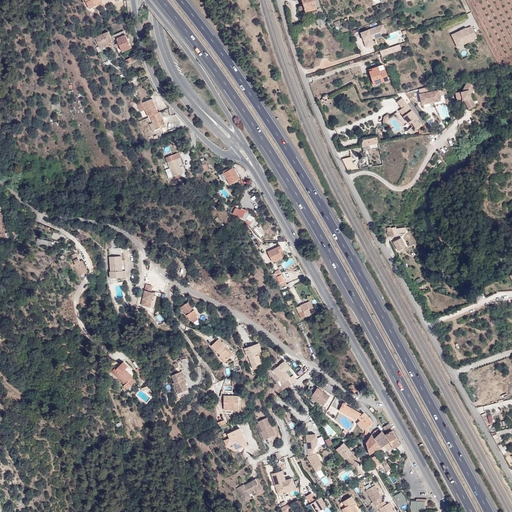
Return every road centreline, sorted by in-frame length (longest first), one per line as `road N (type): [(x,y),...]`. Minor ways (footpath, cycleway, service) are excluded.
road 1 (motorway): [(162,0),(271,152),(471,511)]
road 2 (motorway): [(488,511),(285,146),(180,0)]
road 3 (residential): [(279,0),(326,134),(511,479)]
road 4 (residential): [(37,214),(123,231),(172,282),(255,325),(342,391),(386,402)]
road 5 (primary): [(258,175),(386,402)]
road 6 (unclassified): [(133,6),(159,88),(203,138),(231,156)]
road 7 (unclassified): [(245,147),(147,0)]
road 8 (primary): [(386,402),(449,511)]
